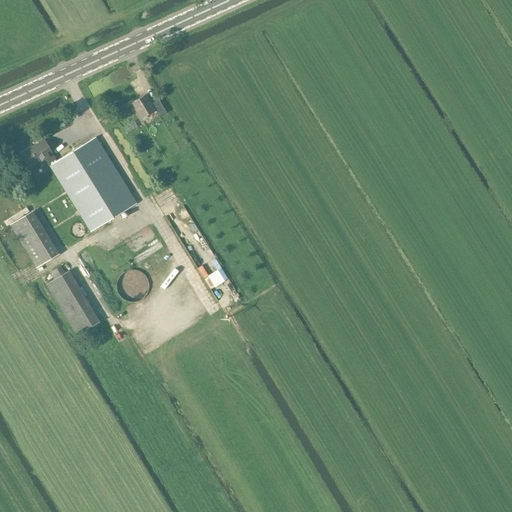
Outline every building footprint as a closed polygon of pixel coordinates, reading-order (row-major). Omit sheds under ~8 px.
[(159,117),(166,113),(158,100),(151,104),(146,95),(131,103),(141,119),(155,111),(159,117)] [(96,137),(51,166),(91,232),(136,204),(96,137)] [(45,140),(22,154),(31,168),(45,158),(51,166),(57,162),(45,140)] [(32,211),(9,225),(29,257),(52,243),(32,211)] [(77,336),(99,322),(68,271),(46,284),(77,336)]
